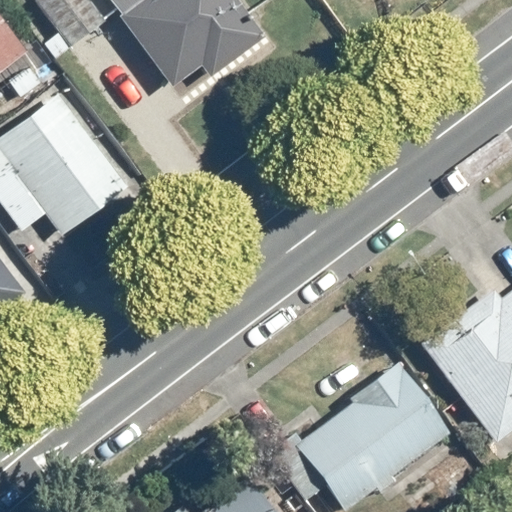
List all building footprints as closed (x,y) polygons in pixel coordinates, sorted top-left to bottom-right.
[(140,0),(117,17),(169,86),(198,65),(207,78),(261,39),(231,0),(140,0)] [(0,75),(20,98),(41,80),(19,54),(0,31),(0,75)] [(51,94),(0,132),(0,207),(19,232),(43,214),(58,234),(121,187),(51,94)] [(0,311),(22,295),(0,265),(0,311)] [(418,347),(492,444),(511,429),(511,290),(499,300),(492,291),(418,347)] [(349,405),(292,447),(341,511),(343,511),(448,434),(395,364),(346,400),(349,405)] [(268,511),(246,483),(207,511),(181,511),(179,509),(175,511),(268,511)]
